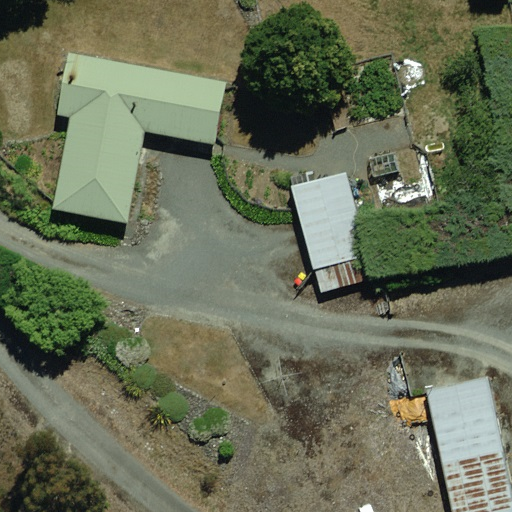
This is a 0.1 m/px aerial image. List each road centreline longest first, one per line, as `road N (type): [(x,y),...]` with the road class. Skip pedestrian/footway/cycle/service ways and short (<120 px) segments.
road 1 (track): [(0,210),(274,290),(511,305)]
road 2 (track): [(138,511),(93,480),(0,359)]
